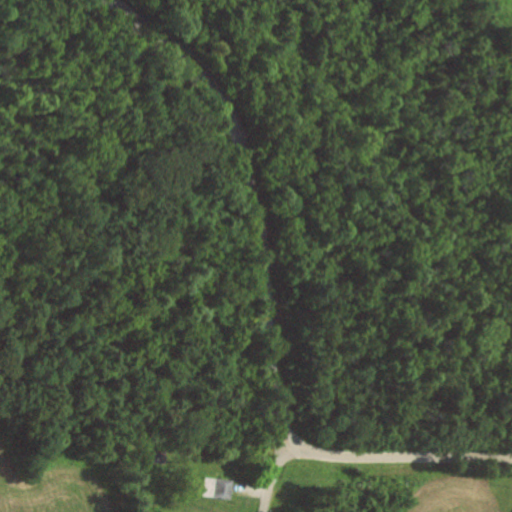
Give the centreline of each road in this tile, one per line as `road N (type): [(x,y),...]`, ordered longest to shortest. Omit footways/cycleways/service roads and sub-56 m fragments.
road 1 (residential): [(110,0),(216,93),(242,142),(286,435)]
road 2 (residential): [(286,435),(308,453),(329,457),(511,459)]
